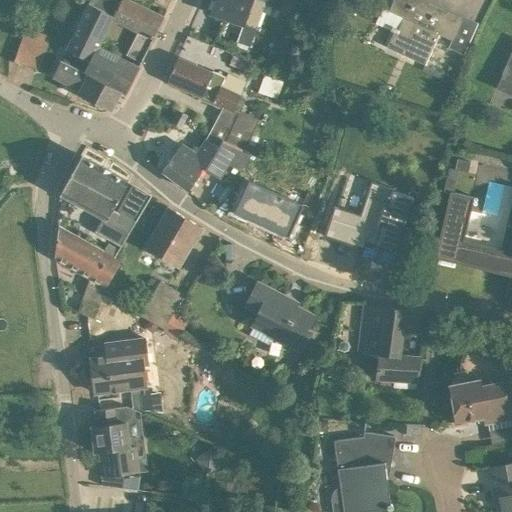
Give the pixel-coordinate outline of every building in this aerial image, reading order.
[(118,0),(110,18),(88,7),(85,6),(63,49),(89,62),(83,74),(107,86),(120,60),(101,51),(116,21),(153,40),(163,19),(123,0),(118,0)] [(110,18),(118,0),(91,0),(88,7),(110,18)] [(298,1),(295,0),(215,0),(211,15),(254,30),(263,4),(279,10),(278,14),(292,20),(298,1)] [(424,64),(438,35),(449,12),(424,0),(393,0),(389,10),(404,17),(389,48),(399,52),(424,64)] [(463,18),(462,18),(451,40),(452,41),(447,51),(461,58),(475,28),(461,22),(463,18)] [(46,45),(24,37),(14,62),(13,63),(36,72),(37,70),(36,70),(46,45)] [(511,51),(501,75),(502,75),(497,86),(511,92),(511,51)] [(221,142),(235,148),(244,153),(253,133),(253,134),(259,121),(239,112),(238,114),(234,113),(241,97),(221,88),(226,78),(212,72),(211,74),(177,59),(167,82),(223,108),(205,140),(218,147),(221,142)] [(83,74),(60,63),(54,74),(81,89),(78,95),(110,111),(120,93),(125,95),(138,69),(120,60),(107,86),(83,74)] [(178,111),(171,124),(180,129),(186,116),(178,111)] [(250,156),(244,153),(235,148),(221,142),(218,147),(205,140),(205,141),(205,142),(195,159),(179,148),(162,172),(187,191),(204,168),(218,179),(228,160),(244,168),(250,156)] [(59,194),(102,218),(106,221),(128,183),(128,182),(111,172),(99,165),(98,166),(81,156),(59,194)] [(324,236),(362,249),(364,250),(366,243),(394,253),(412,198),(393,192),(394,189),(370,182),(359,215),(334,206),(324,236)] [(132,184),(117,211),(115,214),(134,225),(152,196),(150,195),(132,184)] [(450,192),(434,259),(511,277),(511,199),(500,249),(463,241),(473,198),(450,192)] [(169,208),(144,249),(178,267),(201,228),(169,208)] [(119,262),(103,253),(57,227),(54,259),(91,279),(78,313),(95,319),(103,295),(102,295),(105,287),(106,287),(119,262)] [(102,252),(113,259),(117,252),(106,245),(102,252)] [(140,316),(149,321),(164,330),(184,295),(160,281),(140,316)] [(258,284),(246,307),(259,314),(253,326),(300,350),(309,333),(305,331),(312,317),(295,308),(297,304),(258,284)] [(376,379),(418,383),(421,360),(399,358),(405,310),(384,308),(363,306),(358,353),(378,356),(376,379)] [(134,313),(120,315),(96,318),(98,340),(141,335),(139,317),(134,313)] [(147,366),(144,339),(105,344),(106,357),(92,358),(97,394),(143,389),(140,367),(147,366)] [(479,381),(449,386),(456,424),(485,419),(486,424),(511,419),(511,400),(509,382),(480,387),(479,381)] [(95,411),(97,427),(91,428),(94,453),(99,452),(102,476),(107,477),(138,473),(136,460),(143,459),(141,439),(128,441),(126,423),(132,422),(135,410),(124,407),(95,411)] [(343,511),(368,511),(387,509),(388,510),(389,510),(390,510),(391,509),(392,509),(392,508),(392,507),(392,506),(392,505),(391,505),(390,504),(387,479),(388,480),(395,437),(363,432),(362,437),(333,441),(339,488),(336,490),(333,492),(331,496),(331,500),(332,504),(335,507),(339,509),(343,509),(343,511)] [(511,511),(511,464),(489,469),(496,503),(501,503),(502,511),(511,511)]
